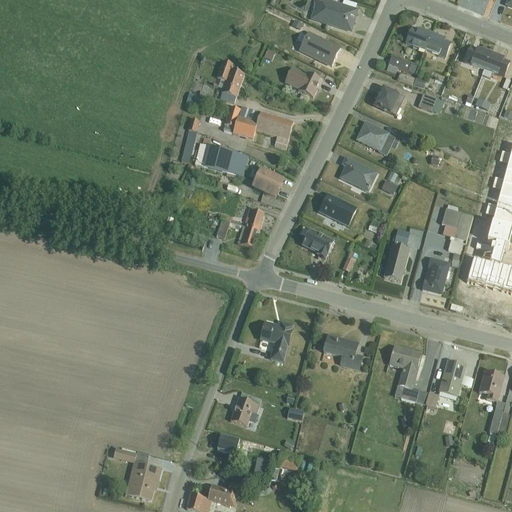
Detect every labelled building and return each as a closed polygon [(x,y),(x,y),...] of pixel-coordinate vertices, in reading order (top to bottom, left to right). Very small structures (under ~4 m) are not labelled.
[(350,28),(312,16),(310,21),(351,34),(359,11),(356,10),(357,5),(341,0),(338,0),(338,1),(335,0),(317,0),(357,12),(352,26),(350,28)] [(357,12),(317,0),(314,0),(313,5),(314,5),(313,10),(314,10),(312,16),(350,28),(352,26),(357,12)] [(295,21),(292,27),(300,31),(303,25),(295,21)] [(426,53),(432,37),(412,30),(407,46),(426,53)] [(308,35),(299,52),(332,68),(340,51),(308,35)] [(432,37),(426,53),(445,60),(451,45),(432,37)] [(484,72),(491,57),(471,49),(465,65),(484,72)] [(268,50),(264,59),(271,62),(276,54),(268,50)] [(491,57),(484,72),(492,75),(504,80),(510,64),(509,64),(491,57)] [(389,67),(387,73),(395,76),(397,70),(415,76),(419,68),(392,58),(389,67)] [(223,62),(217,80),(221,81),(218,88),(223,90),(221,94),(222,94),(220,100),(234,105),(236,99),(237,99),(245,76),(231,71),(233,66),(223,62)] [(292,69),(284,85),(298,91),(298,92),(313,100),(319,88),(320,89),(323,82),(307,74),(306,76),(292,69)] [(400,75),(397,82),(412,87),(414,81),(400,75)] [(416,80),(414,86),(423,90),(426,83),(416,80)] [(506,80),(502,90),(507,92),(511,82),(506,80)] [(383,89),(374,107),(391,115),(396,118),(405,100),(383,89)] [(189,94),(186,105),(201,110),(204,98),(189,94)] [(423,97),(419,109),(440,117),(444,104),(423,97)] [(466,104),(465,107),(469,108),(473,99),(468,97),(466,104)] [(478,101),(475,107),(488,112),(490,106),(478,101)] [(225,126),(223,132),(253,141),(256,133),(277,139),(275,147),(286,150),(294,125),(242,108),(241,112),(230,108),(224,126),(225,126)] [(189,132),(181,163),(190,165),(199,123),(191,120),(188,132),(189,132)] [(391,149),(394,142),(395,140),(389,137),(366,125),(358,142),(380,153),(379,154),(386,158),(391,149)] [(194,163),(193,166),(227,174),(226,178),(236,180),(236,177),(242,179),(246,166),(247,166),(249,160),(247,159),(248,158),(213,149),(214,145),(210,144),(210,141),(204,140),(202,146),(200,146),(196,164),(194,163)] [(486,284),(485,288),(486,288),(493,290),(511,294),(511,263),(511,258),(511,250),(510,250),(511,240),(511,152),(486,247),(478,245),(469,280),(486,284)] [(346,168),(341,180),(369,194),(378,176),(346,160),(343,167),(346,168)] [(261,170),(251,189),(275,201),(280,191),(281,191),(284,185),(283,185),(285,182),(261,170)] [(391,174),(388,181),(394,184),(397,176),(391,174)] [(386,182),(381,191),(393,197),(397,188),(386,182)] [(328,196),(319,214),(348,228),(357,210),(328,196)] [(446,211),(442,227),(445,227),(442,237),(450,239),(449,242),(451,243),(448,253),(454,254),(452,261),(458,262),(460,256),(463,246),(465,246),(473,219),(456,214),(458,210),(448,207),(447,211),(446,211)] [(221,215),(219,220),(243,228),(259,232),(264,215),(249,210),(244,225),(231,221),(232,219),(221,215)] [(380,214),(379,219),(387,223),(390,216),(383,213),(382,215),(380,214)] [(222,221),(216,238),(225,241),(230,224),(222,221)] [(373,221),(368,231),(376,235),(378,230),(380,224),(373,221)] [(205,223),(203,231),(214,233),(216,225),(205,223)] [(243,228),(238,245),(253,250),(259,232),(243,228)] [(310,232),(303,247),(318,255),(317,257),(325,261),(334,243),(310,232)] [(398,232),(394,244),(407,247),(410,235),(398,232)] [(368,240),(364,247),(369,250),(370,248),(375,250),(377,247),(372,244),(373,243),(368,240)] [(393,247),(384,279),(400,284),(409,251),(393,247)] [(351,253),(343,271),(349,274),(354,262),(352,261),(355,255),(351,253)] [(431,260),(422,292),(441,297),(450,265),(431,260)] [(486,284),(469,280),(468,284),(485,289),(485,288),(486,284)] [(493,290),(486,288),(484,296),(491,298),(493,290)] [(265,325),(261,342),(274,345),(270,362),(283,366),(293,328),(281,325),(280,329),(265,325)] [(328,338),(324,355),(342,360),(340,368),(359,373),(363,358),(355,356),(358,346),(328,338)] [(426,407),(429,395),(412,390),(421,356),(395,349),(390,367),(402,371),(398,388),(404,389),(401,400),(426,407)] [(440,395),(457,399),(460,387),(463,378),(465,368),(448,363),(439,395),(440,395)] [(498,431),(502,415),(505,405),(498,403),(504,378),(493,375),(493,377),(484,375),(479,394),(487,396),(486,401),(497,404),(489,434),(490,434),(488,443),(494,445),(496,436),(497,436),(498,431)] [(463,378),(460,387),(471,390),(473,381),(463,378)] [(240,400),(259,407),(261,401),(242,394),(240,400)] [(429,395),(426,407),(427,408),(426,410),(434,412),(434,409),(436,410),(439,398),(429,395)] [(259,407),(240,400),(239,400),(231,423),(247,429),(250,421),(252,414),(257,416),(260,407),(259,407)] [(290,410),(287,419),(302,423),(304,413),(290,410)] [(252,414),(250,421),(256,424),(259,417),(257,416),(252,414)] [(502,415),(498,431),(505,433),(509,416),(502,415)] [(407,419),(401,420),(403,428),(409,427),(407,419)] [(221,437),(218,451),(236,455),(240,441),(221,437)] [(245,441),(242,449),(252,452),(253,448),(255,448),(255,449),(269,453),(268,458),(275,460),(277,450),(245,441)] [(287,441),(284,447),(290,451),(294,445),(287,441)] [(158,479),(160,480),(162,470),(146,466),(149,456),(122,449),(121,451),(116,450),(113,460),(133,465),(125,496),(150,503),(153,491),(151,490),(153,485),(156,486),(158,479)] [(281,454),(277,468),(296,473),(300,460),(281,454)] [(257,459),(254,474),(267,477),(270,461),(257,459)] [(314,465),(311,477),(317,478),(320,466),(314,465)] [(153,491),(150,503),(152,503),(154,492),(156,493),(160,480),(158,479),(156,486),(153,485),(151,490),(153,491)] [(191,496),(187,511),(190,511),(208,511),(211,503),(234,509),(240,488),(228,485),(227,490),(212,486),(208,500),(191,496)] [(306,486),(305,503),(312,504),(314,487),(306,486)]
